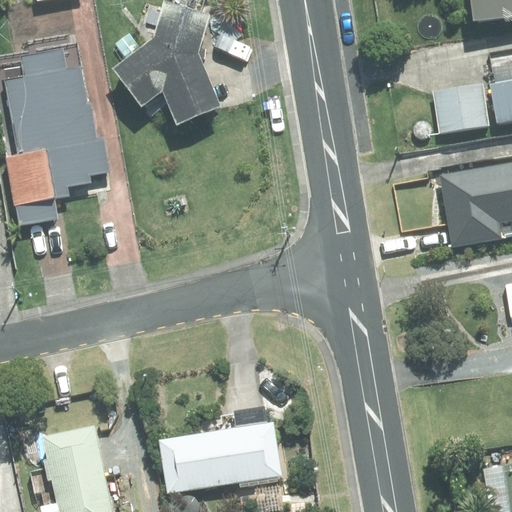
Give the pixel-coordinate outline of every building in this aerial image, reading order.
[(204,15),(208,3),(196,0),(181,0),(180,5),(170,2),(158,40),(118,71),(147,108),(168,92),(183,127),(227,108),(204,54),(215,18),(204,15)] [(511,0),(466,0),(470,27),(511,21),(511,0)] [(24,59),(27,77),(7,81),(21,157),(10,159),(23,228),(63,221),(59,201),(74,198),(73,188),(95,184),(94,176),(113,173),(107,139),(100,140),(93,104),(91,105),(84,66),(70,69),(67,51),(24,59)] [(511,67),(493,71),(495,83),(488,89),(494,126),(511,123),(511,67)] [(487,128),(480,87),(432,96),(438,136),(487,128)] [(511,166),(438,179),(450,250),(500,242),(497,225),(511,222),(511,166)] [(511,227),(502,229),(503,240),(511,238),(511,227)] [(278,426),(164,442),(171,495),(286,478),(278,426)] [(62,506),(45,509),(45,511),(117,511),(100,428),(49,439),(54,462),(48,463),(52,483),(57,482),(62,506)] [(511,511),(511,466),(500,469),(501,475),(485,478),(488,495),(505,493),(508,511),(511,511)]
